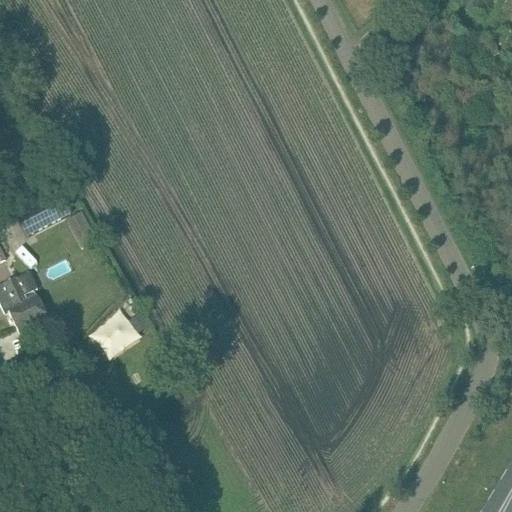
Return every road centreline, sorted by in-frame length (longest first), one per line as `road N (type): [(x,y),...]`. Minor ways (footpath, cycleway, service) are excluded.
road 1 (unclassified): [(404,511),(480,379),(488,344),(478,309),(320,0)]
road 2 (unclassified): [(156,511),(81,396),(0,366)]
